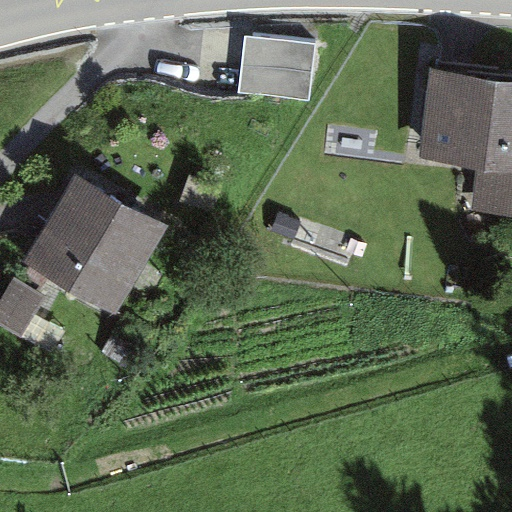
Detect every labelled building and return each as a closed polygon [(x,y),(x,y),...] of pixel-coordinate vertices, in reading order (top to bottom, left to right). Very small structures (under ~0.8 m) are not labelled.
[(316,45),(244,37),(238,96),(310,103),(316,45)] [(511,78),(430,69),(420,165),(476,171),(471,212),(511,216),(511,78)] [(76,174),(24,263),(116,316),(167,227),(76,174)] [(188,176),(179,202),(213,213),(222,187),(188,176)] [(13,278),(0,301),(0,325),(21,338),(45,297),(13,278)] [(50,289),(33,333),(59,343),(75,299),(50,289)]
